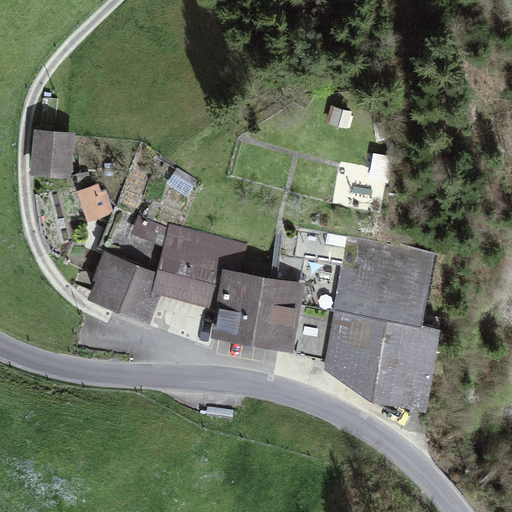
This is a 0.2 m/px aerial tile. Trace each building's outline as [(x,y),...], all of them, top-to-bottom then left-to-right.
[(353,113),(331,107),(326,123),(348,129),(353,113)] [(69,139),(38,136),(35,170),(66,173),(69,139)] [(88,215),(107,208),(102,194),(98,196),(95,187),(80,192),(88,215)] [(141,270),(159,277),(172,230),(115,206),(98,246),(143,265),(141,270)] [(329,309),(356,314),(358,301),(369,239),(374,213),(335,206),(331,232),(299,226),(289,283),(298,285),(288,341),(296,343),(295,353),(320,358),(329,309)] [(174,225),(172,230),(159,277),(157,285),(220,303),(225,272),(237,274),(245,246),(174,225)] [(369,239),(358,301),(422,313),(434,251),(369,239)] [(108,258),(94,295),(144,315),(157,285),(159,277),(141,270),(108,258)] [(225,272),(220,303),(215,329),(288,341),(298,285),(289,283),(288,283),(237,274),(225,272)] [(440,316),(422,313),(358,301),(356,314),(385,319),(372,389),(425,399),(440,316)]
